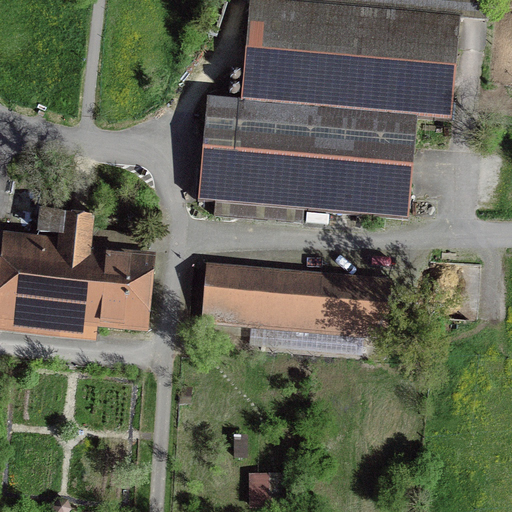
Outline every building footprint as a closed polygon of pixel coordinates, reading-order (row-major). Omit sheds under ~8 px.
[(215,204),(213,217),(303,224),(304,212),(409,221),(417,119),(453,122),(461,21),(488,23),(490,0),(227,0),(228,0),(250,2),(241,100),(207,97),(198,203),(215,204)] [(0,332),(97,343),(98,330),(148,335),(156,255),(107,250),(108,244),(92,243),(95,216),(61,213),(58,239),(3,232),(1,254),(0,253),(0,332)] [(201,325),(388,340),(393,280),(206,264),(201,325)] [(179,403),(190,405),(192,391),(181,390),(179,403)] [(235,459),(248,459),(248,436),(235,436),(235,459)] [(283,474),(249,474),(249,509),(283,509),(283,474)] [(69,511),(71,510),(68,501),(58,500),(52,507),(53,511),(69,511)]
